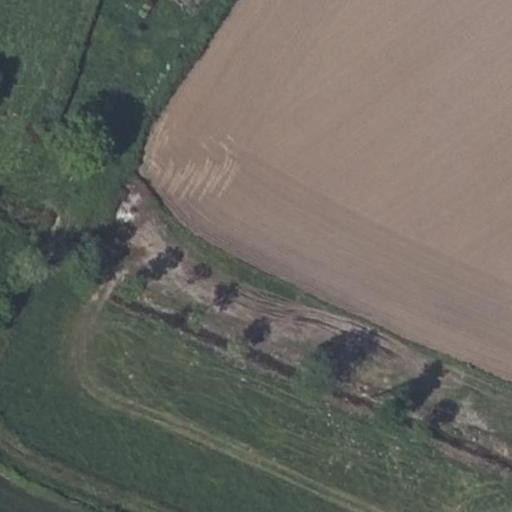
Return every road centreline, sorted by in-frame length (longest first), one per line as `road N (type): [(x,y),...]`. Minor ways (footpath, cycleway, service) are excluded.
road 1 (track): [(0,324),(205,0)]
road 2 (track): [(167,511),(0,434)]
